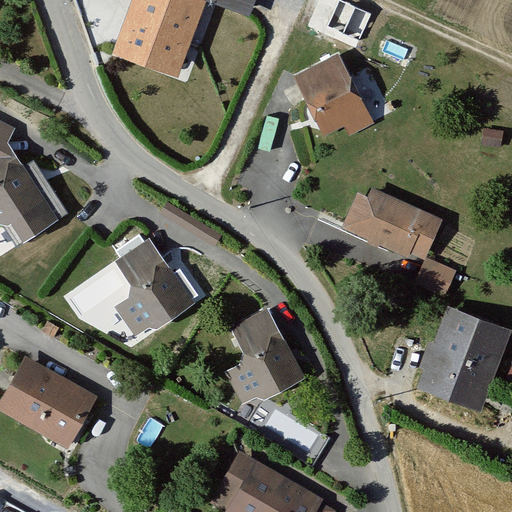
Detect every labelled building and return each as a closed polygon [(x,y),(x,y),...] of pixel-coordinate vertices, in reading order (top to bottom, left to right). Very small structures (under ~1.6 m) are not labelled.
[(136,0),(121,47),(173,65),(197,0),(136,0)] [(216,0),(246,10),(249,0),(216,0)] [(341,1),(330,26),(357,38),(368,13),(341,1)] [(371,122),(340,59),(302,78),(327,130),(347,120),(353,131),(371,122)] [(53,218),(2,138),(8,127),(0,122),(0,217),(5,218),(19,240),(53,218)] [(497,131),(485,131),(484,142),(496,143),(497,131)] [(363,197),(350,224),(407,252),(410,247),(424,254),(439,222),(377,193),(373,202),(363,197)] [(191,298),(152,240),(150,241),(143,230),(119,246),(126,257),(124,259),(141,283),(136,286),(134,295),(123,303),(139,327),(151,319),(158,320),(191,298)] [(452,273),(429,263),(424,273),(420,281),(443,291),(452,273)] [(299,373),(268,311),(238,326),(251,352),(247,355),(244,363),(231,370),(244,396),(257,389),(263,391),(299,373)] [(456,312),(428,383),(474,401),(502,330),(456,312)] [(27,356),(2,397),(64,434),(88,393),(27,356)] [(236,460),(214,496),(240,511),(337,511),(256,462),(251,469),(236,460)]
